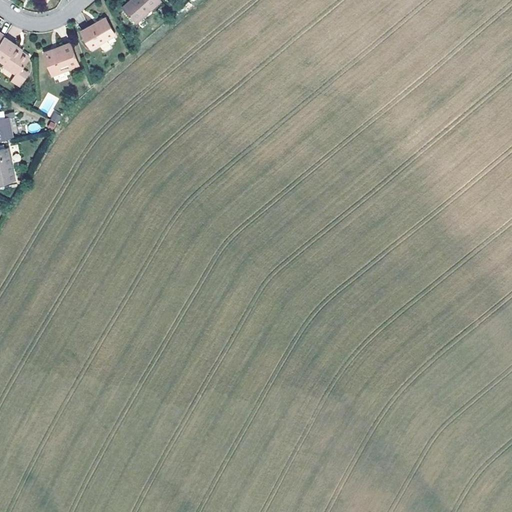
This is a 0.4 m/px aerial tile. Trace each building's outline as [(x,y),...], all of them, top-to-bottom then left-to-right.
[(135,0),(129,0),(122,7),(124,10),(133,2),(135,0)] [(135,0),(133,2),(124,10),(135,22),(160,0),(135,0)] [(115,34),(105,17),(96,22),(81,30),(91,48),(115,34)] [(17,73),(16,75),(23,80),(28,72),(21,68),(30,56),(21,50),(20,51),(18,49),(15,47),(17,45),(4,36),(0,41),(0,58),(5,62),(4,64),(17,73)] [(78,64),(69,43),(56,48),(44,53),(53,74),(78,64)] [(21,86),(23,80),(16,75),(13,81),(21,86)] [(39,110),(50,114),(56,97),(46,93),(39,110)] [(56,112),(52,120),(59,124),(63,116),(56,112)] [(0,140),(13,138),(8,117),(5,118),(0,118),(0,140)] [(39,123),(28,124),(29,132),(39,131),(39,123)] [(0,147),(0,183),(15,180),(8,146),(0,147)]
